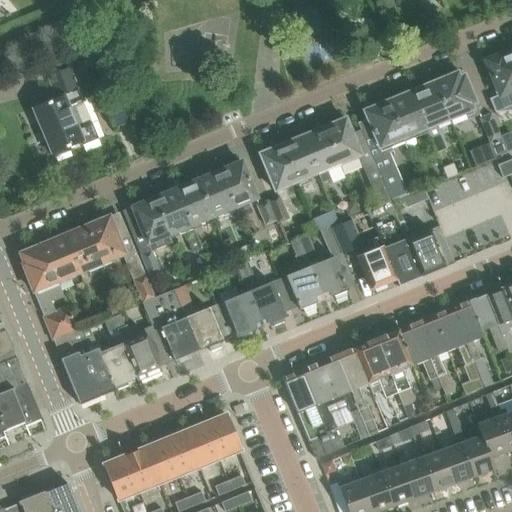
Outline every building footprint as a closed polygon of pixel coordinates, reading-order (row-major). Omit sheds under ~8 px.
[(0,0),(0,29),(70,0),(0,0)] [(501,55),(485,61),(493,82),(491,83),(496,94),(498,93),(499,95),(489,99),(495,114),(511,112),(511,58),(510,53),(502,57),(501,55)] [(54,158),(71,152),(69,147),(82,141),(84,146),(98,140),(92,124),(68,69),(48,77),(58,99),(34,109),(54,158)] [(476,103),(464,76),(459,78),(457,73),(433,83),(449,120),(462,115),(465,121),(479,115),(475,104),(476,103)] [(447,149),(437,125),(449,120),(433,83),(411,92),(426,130),(436,154),(447,149)] [(426,130),(411,92),(387,102),(403,139),(426,130)] [(130,121),(120,99),(107,105),(117,127),(130,121)] [(393,152),(390,145),(403,139),(387,102),(364,111),(368,123),(359,126),(363,137),(386,191),(390,200),(406,194),(390,153),(393,152)] [(490,114),(479,118),(494,157),(505,153),(499,138),(490,114)] [(345,119),(323,128),(339,165),(359,157),(379,206),(389,202),(390,201),(390,200),(386,191),(363,137),(354,140),(345,119)] [(322,183),(330,180),(327,170),(339,165),(323,128),(302,137),(317,174),(318,174),(322,183)] [(511,137),(511,133),(499,138),(505,153),(505,154),(511,151),(511,137)] [(317,174),(302,137),(280,146),(296,183),(317,174)] [(286,194),(283,188),(296,183),(280,146),(260,155),(275,191),(277,190),(280,197),(286,194)] [(511,160),(497,166),(502,179),(511,175),(511,160)] [(256,199),(241,162),(218,172),(233,209),(234,208),(239,219),(252,214),(248,203),(256,199)] [(233,209),(218,172),(196,181),(212,218),(233,209)] [(191,226),(212,218),(196,181),(174,190),(190,227),(191,226)] [(174,190),(153,199),(168,235),(183,229),(193,253),(201,250),(191,226),(190,227),(174,190)] [(280,197),(268,201),(276,220),(278,224),(289,220),(280,197)] [(132,208),(142,232),(147,244),(150,252),(152,251),(152,252),(172,243),(168,235),(153,199),(132,208)] [(258,206),(266,225),(276,220),(268,201),(258,206)] [(379,206),(367,210),(377,235),(378,238),(381,246),(404,236),(399,226),(389,202),(379,206)] [(346,213),(348,218),(360,214),(355,203),(349,205),(346,213)] [(333,212),(313,221),(315,228),(317,231),(338,223),(333,212)] [(119,240),(109,217),(85,227),(101,264),(123,255),(124,254),(119,240)] [(351,221),(331,228),(342,254),(361,246),(351,221)] [(286,243),(292,241),(288,232),(284,233),(281,225),(279,226),(286,243)] [(306,235),(298,239),(324,301),(334,296),(336,300),(347,296),(345,292),(347,291),(347,290),(355,287),(342,254),(331,228),(330,226),(321,230),(333,257),(318,263),(306,235)] [(79,273),(101,264),(85,227),(64,236),(79,273)] [(421,278),(446,267),(454,264),(440,227),(431,230),(433,235),(418,241),(414,232),(404,236),(421,278)] [(150,252),(142,232),(133,236),(150,275),(160,271),(152,252),(152,251),(150,252)] [(58,282),(79,273),(64,236),(42,245),(58,282)] [(119,240),(124,254),(123,255),(135,281),(145,276),(129,236),(119,240)] [(404,236),(381,246),(395,279),(398,287),(402,286),(404,285),(416,280),(421,278),(404,236)] [(357,257),(370,289),(395,279),(381,246),(378,238),(366,243),(370,252),(357,257)] [(285,277),(279,280),(291,310),(298,307),(300,310),(302,309),(304,313),(315,309),(314,305),(324,301),(298,239),(290,243),(296,257),(294,257),(300,271),(285,277)] [(51,303),(64,297),(57,282),(58,282),(42,245),(20,254),(24,264),(23,265),(34,292),(44,318),(56,313),(51,303)] [(250,245),(234,252),(239,265),(247,261),(255,258),(250,245)] [(220,268),(204,261),(209,272),(220,268)] [(239,265),(236,266),(241,278),(247,293),(261,326),(271,322),(273,326),(284,322),(282,317),(285,316),(284,313),(291,310),(279,280),(272,283),(258,288),(253,274),(247,261),(239,265)] [(190,360),(189,356),(198,352),(173,291),(154,298),(145,276),(135,281),(153,326),(151,327),(167,364),(177,360),(179,364),(190,360)] [(511,283),(502,288),(511,312),(511,283)] [(220,343),(222,342),(221,338),(228,335),(216,306),(209,309),(195,314),(189,300),(187,300),(182,287),(173,291),(198,352),(208,348),(209,352),(221,347),(220,343)] [(234,288),(220,294),(224,303),(216,306),(228,335),(236,332),(237,336),(240,335),(241,339),(254,334),(252,330),(261,326),(247,293),(238,297),(234,288)] [(511,312),(502,288),(485,295),(508,349),(507,350),(509,355),(511,354),(511,338),(508,328),(511,325),(511,312)] [(485,295),(468,302),(481,333),(482,333),(489,330),(498,354),(507,350),(508,349),(485,295)] [(468,302),(451,309),(484,388),(492,385),(481,359),(479,359),(472,342),(484,338),(482,333),(481,333),(468,302)] [(56,313),(44,318),(48,328),(72,318),(68,308),(56,313)] [(451,309),(433,316),(448,352),(457,349),(464,367),(463,368),(469,382),(460,385),(465,396),(484,388),(451,309)] [(126,381),(136,377),(138,382),(122,344),(123,344),(118,331),(126,328),(125,327),(120,316),(104,322),(111,339),(110,340),(113,347),(100,353),(98,354),(114,391),(117,389),(120,389),(128,386),(126,381)] [(415,323),(446,396),(453,393),(437,357),(448,352),(433,316),(415,323)] [(72,318),(48,328),(52,339),(77,329),(74,323),(72,318)] [(442,388),(445,397),(446,396),(415,323),(398,331),(413,367),(422,363),(434,391),(442,388)] [(0,324),(0,357),(14,352),(2,324),(0,324)] [(52,339),(61,360),(80,405),(87,402),(114,391),(98,354),(100,353),(88,325),(80,328),(77,329),(52,339)] [(161,372),(159,368),(167,364),(151,327),(145,330),(146,334),(133,340),(127,326),(125,327),(126,328),(118,331),(123,344),(122,344),(138,382),(161,372)] [(409,389),(402,371),(413,367),(398,331),(376,340),(399,395),(398,395),(403,407),(410,403),(414,402),(409,389)] [(399,395),(376,340),(354,349),(369,384),(377,381),(385,399),(387,398),(387,400),(398,395),(399,395)] [(378,434),(366,406),(365,406),(359,391),(368,387),(367,385),(369,384),(354,349),(336,356),(370,437),(378,434)] [(17,365),(19,364),(16,358),(14,352),(0,357),(0,439),(5,437),(3,432),(24,423),(26,426),(42,419),(27,381),(24,382),(17,365)] [(336,356),(319,363),(345,425),(353,422),(360,441),(370,437),(336,356)] [(500,361),(505,374),(511,371),(511,363),(509,357),(500,361)] [(336,428),(336,429),(345,425),(319,363),(301,370),(323,423),(325,423),(328,431),(336,428)] [(297,414),(305,411),(312,428),(309,429),(313,438),(328,431),(325,423),(323,423),(301,370),(282,378),(297,414)] [(492,393),(489,395),(509,452),(511,450),(511,411),(506,414),(504,410),(499,411),(492,393)] [(492,414),(487,416),(489,420),(476,425),(489,459),(490,458),(509,452),(489,395),(485,397),(492,414)] [(410,403),(403,407),(409,420),(416,417),(410,403)] [(452,410),(449,412),(459,439),(473,477),(493,470),(494,470),(490,458),(489,459),(476,425),(472,427),(468,430),(467,433),(467,436),(463,438),(452,410)] [(452,447),(440,451),(453,485),(473,477),(459,439),(449,412),(445,413),(455,441),(450,443),(452,447)] [(226,415),(205,423),(220,459),(240,451),(240,449),(239,449),(226,417),(226,416),(226,415)] [(428,431),(425,422),(409,428),(413,437),(428,431)] [(205,423),(185,432),(199,467),(220,459),(205,423)] [(315,459),(319,458),(344,447),(336,429),(336,428),(328,431),(313,438),(309,429),(304,431),(315,459)] [(185,432),(164,440),(179,476),(199,467),(185,432)] [(392,446),(401,443),(397,434),(389,437),(392,446)] [(389,437),(375,443),(379,452),(392,446),(389,437)] [(164,440),(144,448),(159,484),(179,476),(164,440)] [(369,445),(355,451),(359,459),(372,454),(369,445)] [(144,448),(124,456),(138,492),(159,484),(144,448)] [(429,455),(427,451),(418,454),(432,492),(453,485),(440,451),(429,455)] [(400,466),(412,500),(432,492),(418,454),(399,461),(401,466),(400,466)] [(124,456),(103,465),(104,466),(118,499),(117,499),(118,501),(138,492),(124,456)] [(389,470),(387,465),(378,469),(392,507),(412,500),(400,466),(389,470)] [(359,481),(370,511),(378,511),(392,507),(378,469),(370,472),(371,476),(359,481)] [(241,476),(228,482),(232,491),(245,486),(241,476)] [(370,511),(359,481),(348,485),(347,480),(329,487),(338,511),(346,509),(347,511),(370,511)] [(58,483),(53,485),(54,490),(44,494),(51,511),(79,511),(68,484),(65,485),(63,481),(58,483)] [(232,491),(228,482),(215,487),(219,496),(232,491)] [(248,492),(235,498),(238,507),(252,502),(248,492)] [(20,504),(11,507),(12,511),(51,511),(44,494),(36,497),(35,493),(28,495),(19,499),(20,504)] [(188,498),(192,507),(205,502),(201,493),(188,498)] [(180,511),(192,507),(188,498),(175,503),(178,511),(180,511)] [(226,511),(238,507),(235,498),(221,503),(224,511),(226,511)]
